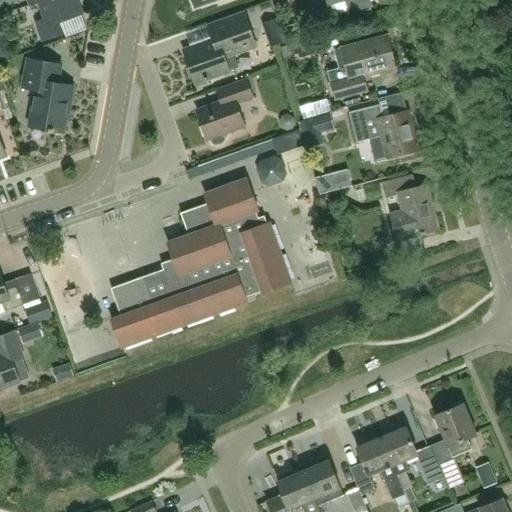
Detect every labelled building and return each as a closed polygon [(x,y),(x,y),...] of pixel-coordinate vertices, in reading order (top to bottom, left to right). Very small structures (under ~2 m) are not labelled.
[(78,0),(44,0),(38,2),(44,19),(35,22),(42,42),(65,33),(61,22),(83,14),(78,0)] [(328,0),(329,4),(343,0),(346,0),(350,11),(370,5),(368,0),(328,0)] [(213,40),(183,51),(193,78),(195,77),(198,83),(230,72),(225,59),(257,47),(244,12),(208,26),(213,40)] [(285,42),(277,18),(267,22),(275,46),(285,42)] [(301,22),(286,27),(289,38),(304,33),(301,22)] [(1,30),(0,30),(0,62),(11,59),(1,30)] [(338,31),(287,45),(291,55),(341,42),(338,31)] [(340,69),(329,72),(336,98),(367,90),(363,76),(396,67),(388,36),(335,50),(340,69)] [(28,59),(23,88),(35,90),(29,127),(64,133),(69,104),(70,105),(74,87),(58,84),(61,65),(28,59)] [(0,76),(0,103),(1,105),(3,110),(6,109),(9,108),(4,95),(6,94),(0,76)] [(226,137),(225,134),(245,127),(237,104),(253,98),(247,79),(216,90),(220,101),(196,110),(207,141),(211,139),(212,142),(217,144),(224,142),(226,137)] [(309,106),(312,114),(330,108),(328,100),(309,106)] [(357,143),(368,140),(374,162),(418,151),(408,111),(383,118),(380,104),(349,112),(357,143)] [(305,120),(310,135),(335,128),(330,113),(305,120)] [(282,116),(279,122),(281,128),(287,131),(293,129),(296,123),(294,117),(289,114),(282,116)] [(3,123),(14,162),(24,159),(13,120),(3,123)] [(284,135),(273,139),(278,155),(305,145),(299,130),(284,135)] [(353,186),(348,169),(318,177),(322,194),(353,186)] [(413,175),(382,183),(386,198),(399,195),(403,211),(391,214),(398,240),(410,237),(410,238),(438,231),(427,185),(416,188),(413,175)] [(163,270),(143,277),(111,289),(121,315),(110,319),(121,349),(153,337),(248,303),(246,297),(262,291),(263,293),(292,283),(270,223),(268,224),(260,226),(257,218),(255,212),(259,211),(247,178),(205,194),(208,203),(181,213),(188,235),(167,242),(174,259),(176,265),(163,270)] [(364,187),(367,200),(382,197),(378,184),(364,187)] [(314,245),(320,268),(330,265),(323,242),(314,245)] [(0,314),(5,313),(5,311),(24,305),(15,279),(4,283),(0,272),(0,314)] [(24,309),(27,316),(18,319),(22,328),(41,321),(52,317),(47,301),(24,309)] [(37,322),(22,328),(18,330),(23,344),(43,337),(37,322)] [(12,362),(23,358),(14,332),(0,336),(0,389),(20,383),(12,362)] [(74,376),(69,362),(55,367),(61,381),(74,376)] [(430,446),(444,478),(449,489),(465,483),(454,457),(472,449),(468,439),(476,436),(463,404),(435,415),(445,439),(430,446)] [(407,427),(382,438),(403,489),(404,489),(406,495),(405,495),(410,506),(417,502),(411,486),(412,486),(406,471),(411,469),(406,459),(418,454),(430,483),(444,478),(430,446),(417,451),(407,427)] [(363,463),(354,467),(365,493),(375,489),(369,474),(380,470),(393,500),(405,495),(406,495),(404,489),(403,489),(382,438),(357,448),(363,463)] [(303,471),(318,506),(344,495),(329,460),(303,471)] [(498,482),(489,462),(476,467),(484,488),(498,482)] [(350,468),(359,488),(347,493),(354,511),(365,511),(368,511),(361,494),(365,493),(354,467),(350,468)] [(277,482),(283,495),(267,502),(271,511),(291,511),(291,509),(303,504),(306,511),(320,511),(318,506),(303,471),(277,482)] [(480,508),(470,511),(464,511),(461,504),(440,511),(508,511),(503,498),(480,507),(480,508)] [(156,511),(152,502),(131,511),(156,511)]
